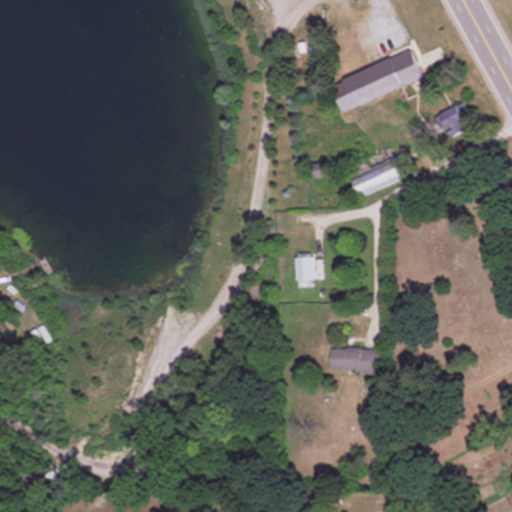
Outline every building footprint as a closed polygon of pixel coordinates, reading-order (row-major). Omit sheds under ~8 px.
[(332,83),(343,112),(423,82),(412,53),(332,83)] [(450,140),(473,128),(461,105),(438,116),(450,140)] [(408,178),(397,149),(351,167),(362,196),(408,178)] [(297,255),(297,282),(315,282),(315,255),(297,255)] [(333,349),(333,371),(385,371),(385,349),(333,349)]
